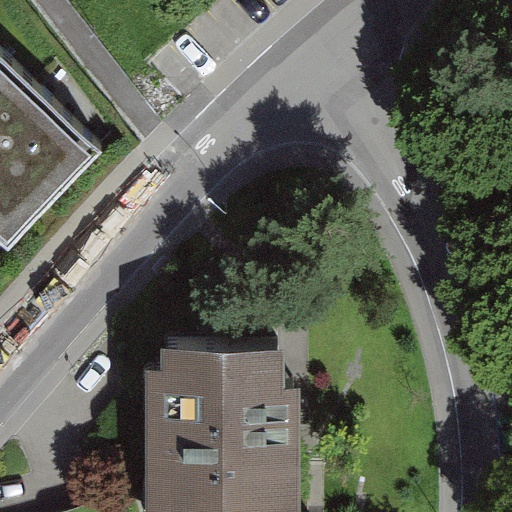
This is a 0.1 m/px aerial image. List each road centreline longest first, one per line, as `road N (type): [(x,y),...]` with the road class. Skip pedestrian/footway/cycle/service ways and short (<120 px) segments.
road 1 (residential): [(489,511),(478,377),(449,291),(419,218),(321,63)]
road 2 (residential): [(321,63),(195,172),(0,389)]
